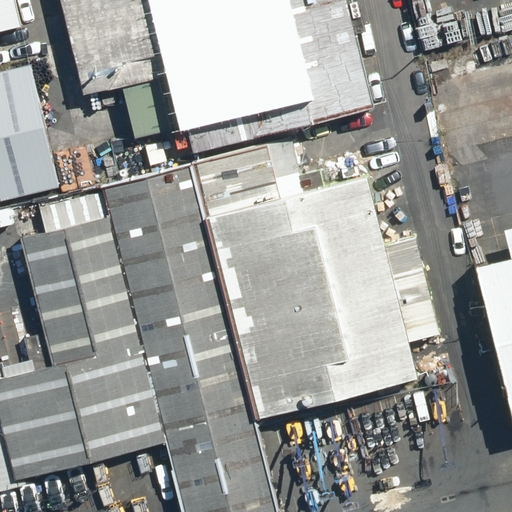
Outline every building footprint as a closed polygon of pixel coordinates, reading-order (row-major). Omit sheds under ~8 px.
[(0,0),(0,29),(24,23),(17,0),(0,0)] [(171,82),(240,65),(222,0),(61,0),(88,104),(171,82)] [(346,0),(222,0),(240,65),(171,82),(189,152),(373,105),(346,0)] [(26,60),(0,66),(0,201),(58,186),(26,60)] [(140,129),(125,133),(136,175),(186,162),(176,126),(142,135),(140,129)] [(264,143),(186,163),(252,415),(416,373),(365,175),(278,197),(264,143)] [(276,511),(252,415),(186,163),(12,207),(53,364),(0,377),(0,432),(12,478),(162,439),(181,511),(276,511)] [(483,180),(459,186),(478,256),(501,250),(483,180)] [(511,262),(478,271),(511,413),(511,262)] [(0,480),(12,478),(0,432),(0,480)] [(511,511),(511,485),(403,511),(402,511),(511,511)]
